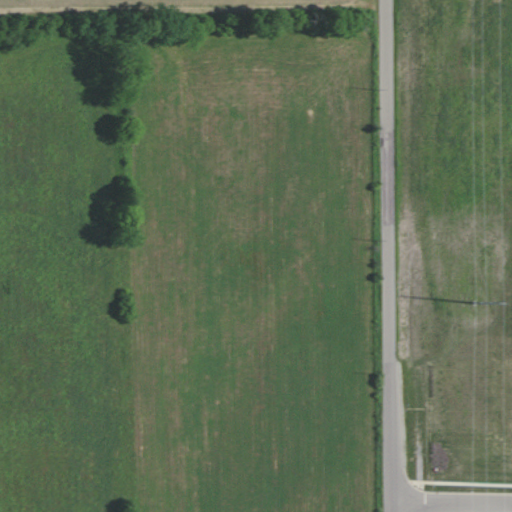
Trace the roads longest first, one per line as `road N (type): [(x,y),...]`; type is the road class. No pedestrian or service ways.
road 1 (residential): [(388,0),(390,511)]
road 2 (residential): [(511,501),(390,501)]
